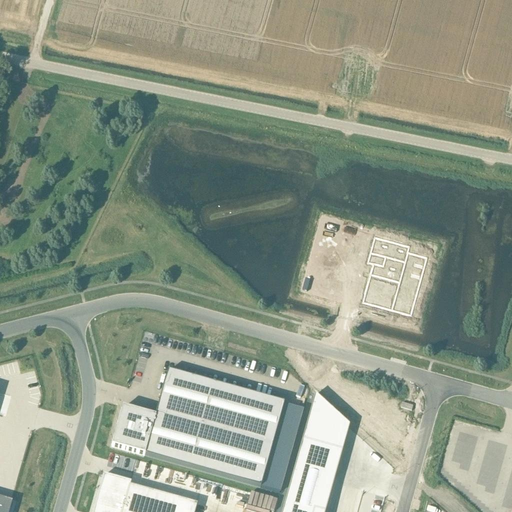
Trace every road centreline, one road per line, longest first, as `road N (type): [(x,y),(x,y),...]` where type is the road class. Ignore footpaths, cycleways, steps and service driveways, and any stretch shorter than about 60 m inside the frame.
road 1 (unclassified): [(511,160),(0,57)]
road 2 (unclassified): [(69,315),(154,302),(439,381)]
road 3 (unclassified): [(69,315),(87,407),(60,511)]
road 4 (unclassified): [(439,381),(403,511)]
